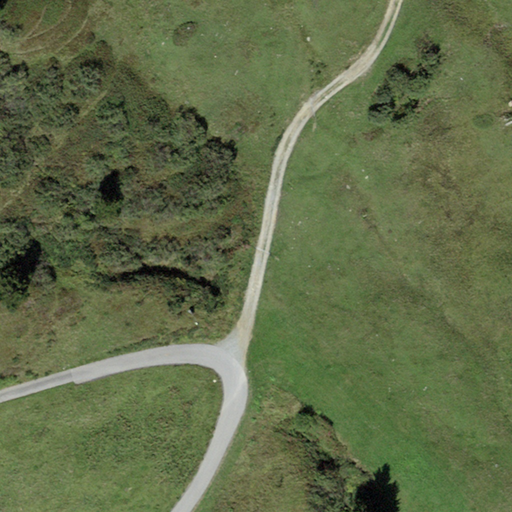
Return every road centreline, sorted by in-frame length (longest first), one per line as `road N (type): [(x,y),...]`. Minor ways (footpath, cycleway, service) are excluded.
road 1 (track): [(223,359),(238,332),(291,132),(384,43),(408,0)]
road 2 (unclassified): [(0,397),(177,351),(223,359)]
road 3 (unclassified): [(181,511),(231,415),(235,394),(223,359)]
